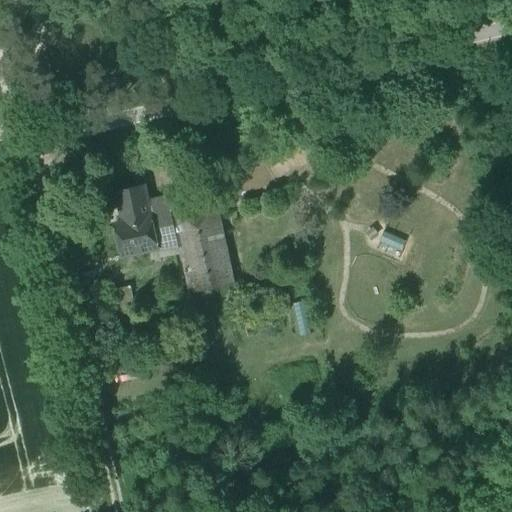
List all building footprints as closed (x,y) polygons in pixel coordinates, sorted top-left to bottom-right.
[(183,254),(193,293),(234,284),(216,203),(173,212),(169,197),(149,202),(145,186),(118,193),(124,222),(116,224),(124,257),(151,251),(181,244),(183,254)] [(378,244),(400,250),(404,239),(382,232),(378,244)] [(152,261),(183,254),(181,244),(151,251),(152,261)] [(132,287),(108,292),(112,315),(136,310),(132,287)] [(265,428),(262,417),(215,428),(220,444),(251,436),(250,433),(265,428)]
